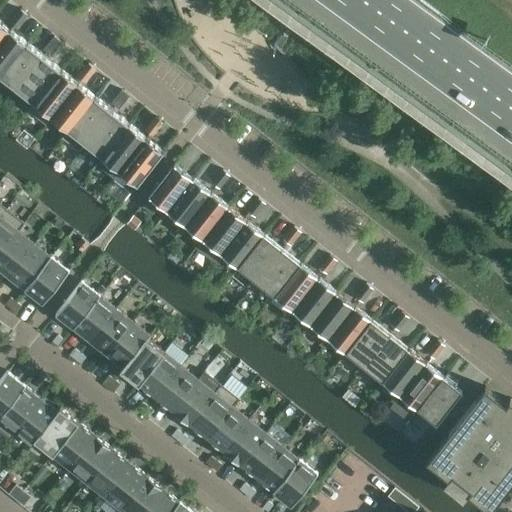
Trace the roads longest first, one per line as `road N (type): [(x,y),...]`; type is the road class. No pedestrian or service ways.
road 1 (residential): [(42,0),(511,375)]
road 2 (residential): [(0,321),(239,511)]
road 3 (motorway): [(361,0),(511,109)]
